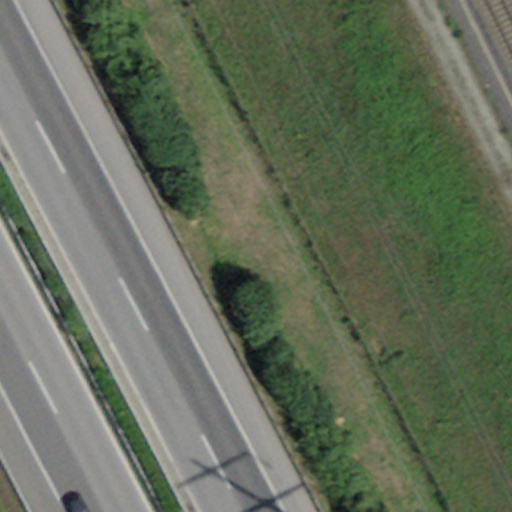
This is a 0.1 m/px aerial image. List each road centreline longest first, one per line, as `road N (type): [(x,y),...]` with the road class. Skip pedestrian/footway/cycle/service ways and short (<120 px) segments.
road 1 (motorway): [(236,511),(0,60)]
road 2 (motorway): [(0,314),(103,511)]
